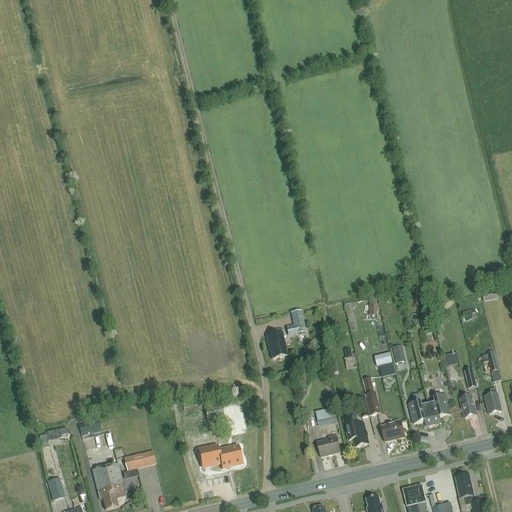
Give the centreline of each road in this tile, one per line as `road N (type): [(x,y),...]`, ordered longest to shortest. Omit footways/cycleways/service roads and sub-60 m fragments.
road 1 (track): [(269,498),(264,378),(169,0)]
road 2 (secondary): [(207,511),(511,440)]
